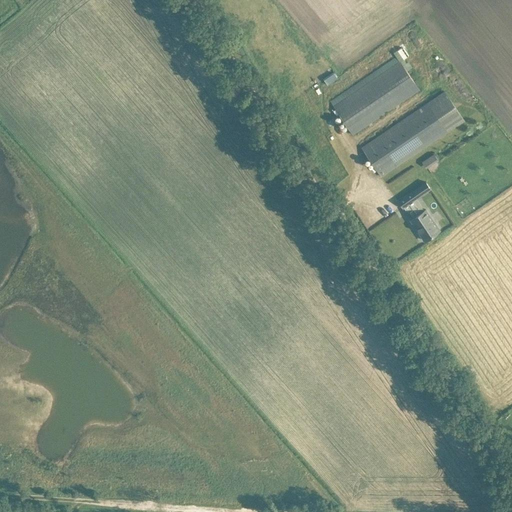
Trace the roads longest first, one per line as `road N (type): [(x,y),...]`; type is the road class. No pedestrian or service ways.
road 1 (track): [(197,0),(511,476)]
road 2 (track): [(0,499),(198,511)]
